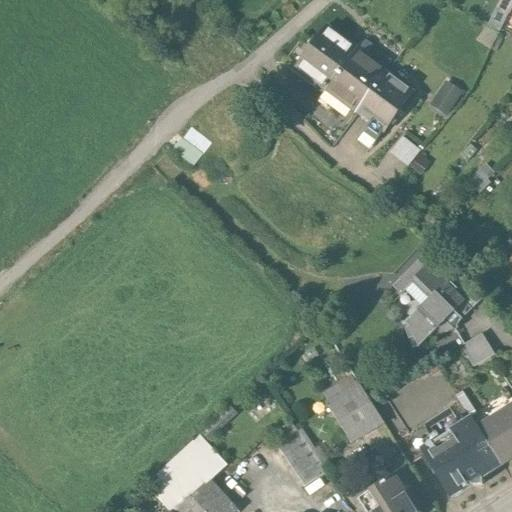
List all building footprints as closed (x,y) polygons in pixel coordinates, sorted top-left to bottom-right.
[(424,0),(411,0),(406,7),(424,20),(434,7),(424,0)] [(296,74),(326,96),(358,53),(327,31),(296,74)] [(326,96),(356,119),(388,76),(358,53),(326,96)] [(356,119),(386,141),(418,99),(388,76),(356,119)] [(433,112),(448,121),(464,95),(448,86),(433,112)] [(190,126),(174,151),(197,165),(213,140),(190,126)] [(421,155),(403,140),(390,155),(408,170),(421,155)] [(447,285),(429,267),(426,269),(419,262),(394,288),(402,297),(414,285),(430,301),(407,325),(410,329),(407,332),(414,351),(420,350),(437,332),(443,337),(455,331),(456,333),(459,330),(458,328),(456,330),(448,322),(456,314),(456,313),(465,304),(466,303),(448,285),(447,285)] [(483,301),(457,275),(448,285),(466,303),(465,304),(472,311),(483,301)] [(465,304),(456,313),(456,314),(448,322),(456,330),(458,328),(463,321),(472,311),(465,304)] [(483,336),(462,348),(469,358),(489,346),(483,336)] [(489,346),(469,358),(475,369),(496,356),(489,346)] [(360,384),(328,405),(353,443),(384,423),(360,384)] [(511,407),(480,428),(479,428),(503,467),(511,460),(511,407)] [(473,418),(423,452),(453,498),(473,485),(475,487),(485,486),(485,478),(503,467),(479,428),(480,428),(473,418)] [(327,473),(299,432),(277,446),(305,487),(327,473)] [(227,466),(200,437),(147,487),(169,511),(237,511),(238,511),(210,482),(227,466)] [(417,511),(395,476),(358,500),(366,511),(417,511)]
